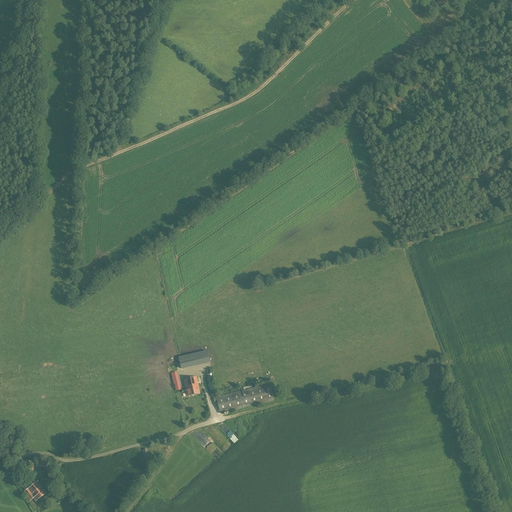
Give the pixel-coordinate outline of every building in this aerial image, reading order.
[(206,350),(177,357),(180,369),(209,362),(206,350)] [(176,372),(171,373),(174,386),(175,385),(176,391),(180,390),(176,372)] [(184,391),(186,397),(200,393),(196,377),(184,380),(186,390),(184,391)] [(213,398),(214,403),(217,402),(220,414),(274,401),(270,384),(213,398)] [(24,462),(25,471),(34,471),(34,461),(24,462)] [(37,461),(36,467),(45,467),(49,472),(51,470),(46,462),(45,463),(45,461),(37,461)] [(24,492),(30,501),(33,498),(36,501),(47,493),(38,481),(24,492)]
